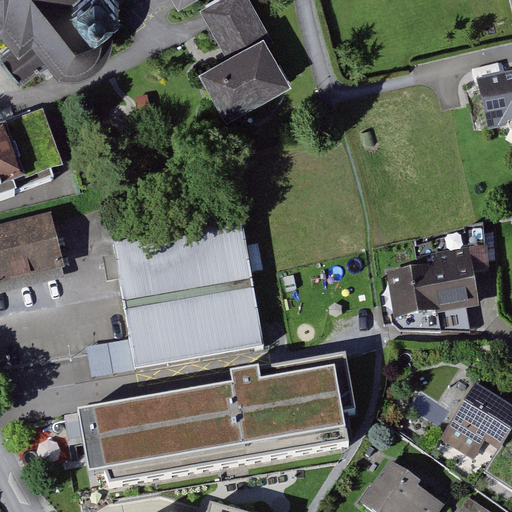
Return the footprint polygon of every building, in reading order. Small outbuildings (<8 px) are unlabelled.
[(95,0),(0,0),(0,41),(41,94),(120,31),(114,23),(109,18),(95,0)] [(128,0),(95,0),(109,18),(130,2),(128,0)] [(195,0),(176,0),(182,8),(195,0)] [(300,84),(252,0),(231,0),(203,16),(226,57),(201,72),(230,123),(300,84)] [(511,74),(480,81),(492,136),(511,131),(511,74)] [(39,124),(53,165),(61,162),(44,112),(19,121),(22,130),(39,124)] [(0,142),(0,189),(16,183),(0,142)] [(54,220),(0,234),(0,285),(66,268),(54,220)] [(144,403),(70,415),(82,483),(102,479),(103,488),(356,446),(342,359),(270,371),(247,231),(119,252),(144,403)] [(472,258),(393,270),(401,322),(480,310),(472,258)] [(503,454),(511,440),(511,407),(480,386),(444,439),(477,461),(489,444),(503,454)] [(450,511),(452,510),(397,468),(368,506),(375,511),(450,511)] [(488,511),(466,500),(460,511),(488,511)]
